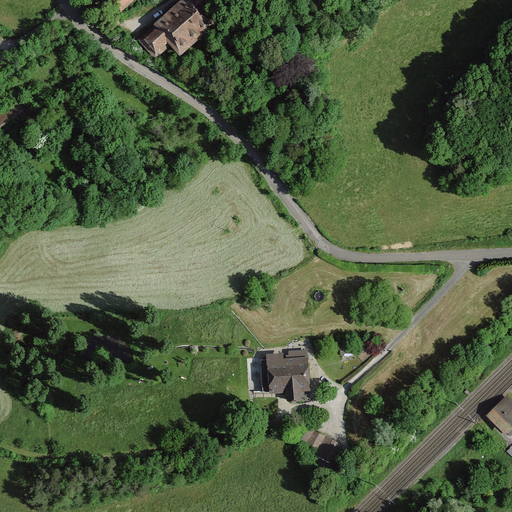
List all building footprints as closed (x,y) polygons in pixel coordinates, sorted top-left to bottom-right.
[(131,0),(101,0),(114,15),(131,0)] [(151,26),(137,38),(153,56),(169,42),(179,54),(215,23),(206,12),(218,1),(216,0),(175,0),(149,23),(151,26)] [(308,354),(265,357),(267,394),(284,393),(285,406),(301,405),(300,393),(311,392),(308,354)] [(507,433),(511,427),(511,397),(507,393),(487,414),(507,433)] [(331,440),(306,427),(298,441),(323,454),(331,440)]
